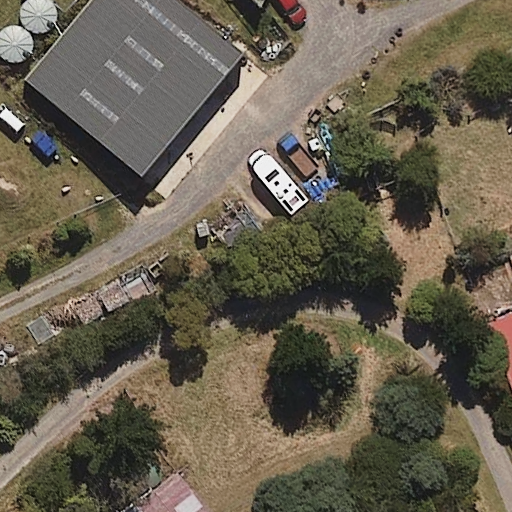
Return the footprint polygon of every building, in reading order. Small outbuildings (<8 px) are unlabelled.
[(244,57),(174,0),(96,0),(26,85),(142,180),(244,57)] [(268,0),(254,0),(264,9),(268,0)] [(224,252),(329,199),(312,166),(207,220),(224,252)] [(511,315),(488,324),(511,391),(511,315)] [(203,511),(177,478),(133,511),(203,511)]
